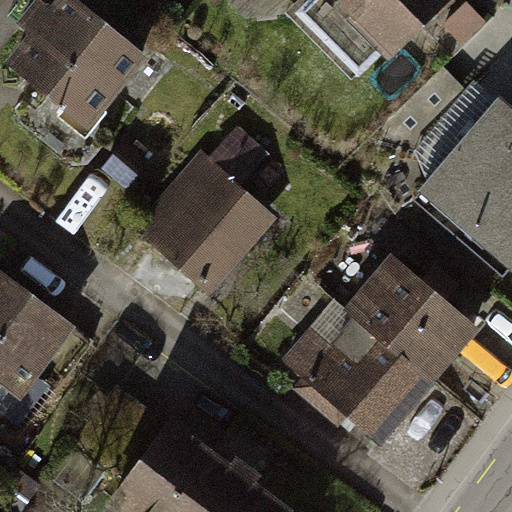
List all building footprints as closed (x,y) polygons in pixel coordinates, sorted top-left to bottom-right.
[(458,11),(446,0),(316,0),(398,75),(458,11)] [(142,68),(70,8),(15,74),(88,133),(142,68)] [(511,106),(507,102),(425,197),(511,271),(511,106)] [(278,221),(199,156),(141,227),(221,291),(278,221)] [(397,263),(355,316),(441,385),(484,333),(397,263)] [(79,334),(0,275),(0,382),(28,403),(79,334)] [(441,385),(355,316),(337,302),(288,363),(391,447),(441,385)] [(286,511),(168,430),(115,506),(123,511),(286,511)]
